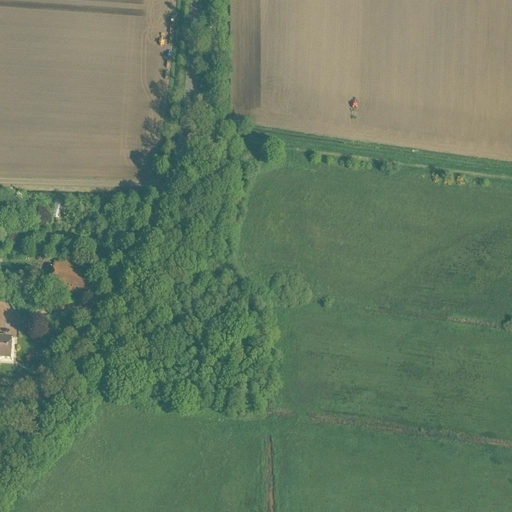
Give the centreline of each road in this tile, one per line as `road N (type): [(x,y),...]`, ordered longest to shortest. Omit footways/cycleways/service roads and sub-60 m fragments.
road 1 (tertiary): [(0,449),(131,275),(162,215),(186,127),(196,0)]
road 2 (track): [(511,177),(186,127)]
